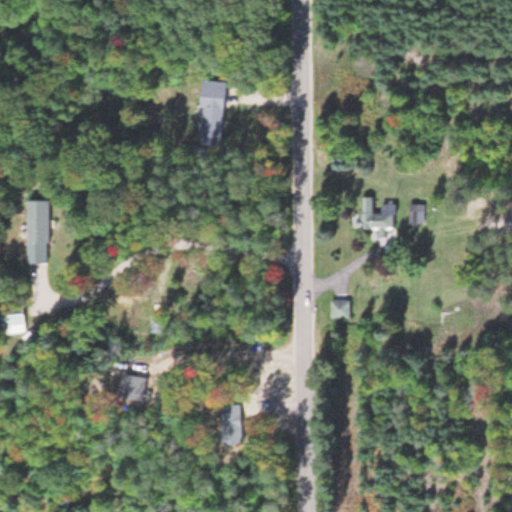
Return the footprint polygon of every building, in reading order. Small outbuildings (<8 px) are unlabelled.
[(231,87),(207,86),(205,129),(229,129),(231,87)] [(364,228),(379,228),(379,234),(400,235),(401,203),(387,203),(387,212),(378,212),(379,196),(365,196),(364,228)] [(33,263),(55,263),(55,200),(33,200),(33,263)] [(428,223),(428,204),(414,204),(414,223),(428,223)] [(335,299),(335,318),(354,318),(354,299),(335,299)] [(168,335),(168,318),(155,318),(155,335),(168,335)]
